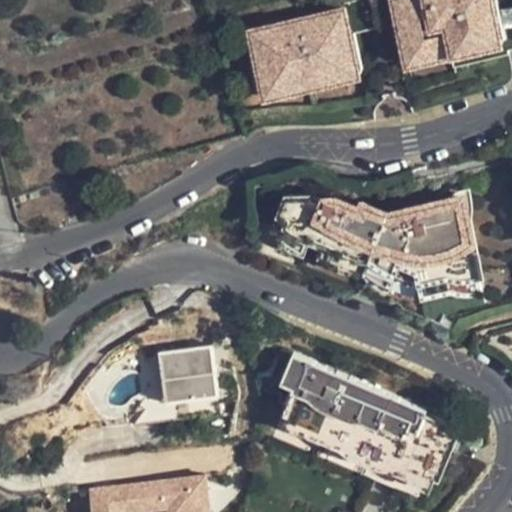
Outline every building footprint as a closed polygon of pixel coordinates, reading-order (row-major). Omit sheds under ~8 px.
[(393,0),(399,21),(405,46),(417,43),(419,53),(486,37),(484,27),(496,25),(489,0),(393,0)] [(505,43),(495,0),(489,0),(496,25),(484,27),(486,37),(419,53),(417,43),(405,46),(399,21),(394,22),(405,67),(505,43)] [(343,9),(252,31),(256,48),(263,80),(275,77),(278,87),(344,71),(342,61),(354,58),(348,33),(343,9)] [(364,76),(353,31),(348,33),(354,58),(342,61),(344,71),(278,87),(275,77),(263,80),(256,48),(251,49),(263,100),(364,76)] [(362,206),(352,203),(338,198),(328,198),(327,200),(313,195),(284,199),(272,232),(281,235),(278,244),(289,253),(298,257),(305,259),(310,246),(322,250),(318,260),(337,267),(335,270),(337,271),(350,275),(359,277),(365,276),(367,279),(379,286),(388,290),(391,290),(396,277),(410,283),(419,281),(421,288),(423,299),(452,292),(460,294),(469,296),(480,294),(485,293),(481,278),(462,195),(434,201),(419,205),(402,209),(389,212),(364,203),(362,206)] [(211,344),(158,350),(164,399),(217,392),(211,344)] [(427,410),(294,352),(281,381),(292,386),(281,412),(289,415),(434,479),(439,482),(458,440),(444,434),(448,426),(424,416),(427,410)] [(429,489),(434,479),(289,415),(283,428),(293,432),(305,432),(342,448),(350,455),(374,465),(386,468),(409,477),(420,486),(429,489)] [(210,511),(205,472),(88,485),(90,511),(210,511)]
